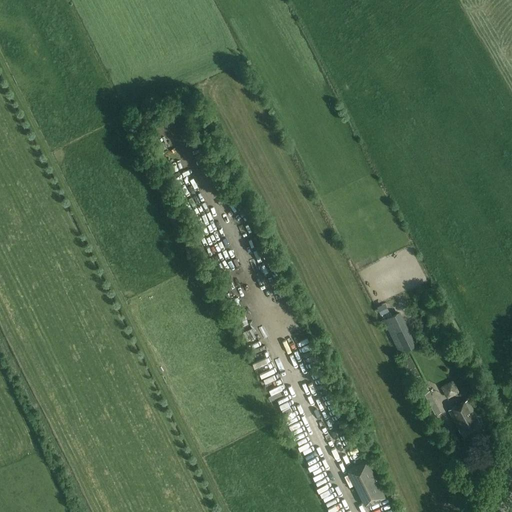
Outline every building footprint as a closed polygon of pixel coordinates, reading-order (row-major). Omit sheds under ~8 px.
[(157,116),(165,114),(163,107),(155,110),(157,116)] [(253,255),(263,253),(261,244),(251,247),(253,255)] [(236,305),(230,307),(235,318),(240,316),(236,305)] [(384,320),(399,353),(414,346),(398,313),(384,320)] [(240,323),(249,317),(247,314),(238,319),(240,323)] [(301,336),(288,352),(292,356),(306,340),(301,336)] [(263,343),(266,353),(275,350),(271,340),(263,343)] [(449,356),(461,349),(458,343),(446,350),(449,356)] [(262,352),(253,356),(254,361),(264,357),(262,352)] [(294,362),(298,366),(302,371),(313,363),(306,353),(294,362)] [(437,380),(440,392),(454,388),(451,376),(437,380)] [(325,389),(317,397),(323,403),(331,395),(325,389)] [(420,396),(431,417),(440,412),(429,391),(420,396)] [(464,439),(483,429),(467,400),(448,410),(464,439)] [(365,506),(384,497),(366,460),(348,469),(365,506)]
